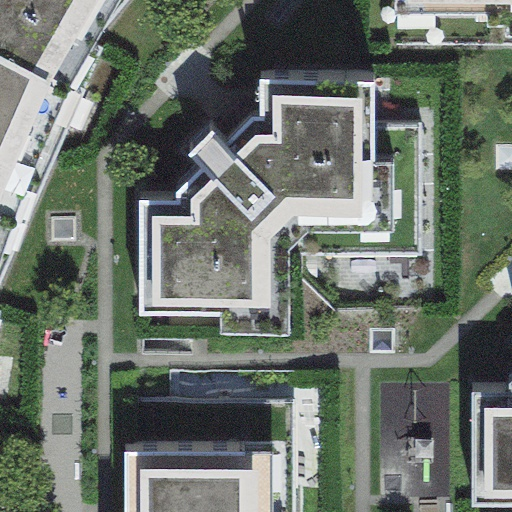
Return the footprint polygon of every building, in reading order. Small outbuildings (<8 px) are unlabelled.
[(0,0),(0,47),(76,83),(122,0),(0,0)] [(76,83),(0,47),(0,243),(26,166),(76,83)] [(221,155),(185,198),(150,198),(152,297),(227,295),(228,319),(300,317),(299,238),(320,217),(406,215),(405,147),(384,148),(382,67),(268,69),(268,101),(241,133),(223,119),(204,142),(221,155)] [(511,395),(480,396),(482,495),(511,494),(511,395)] [(284,511),(284,445),(140,446),(139,511),(284,511)]
